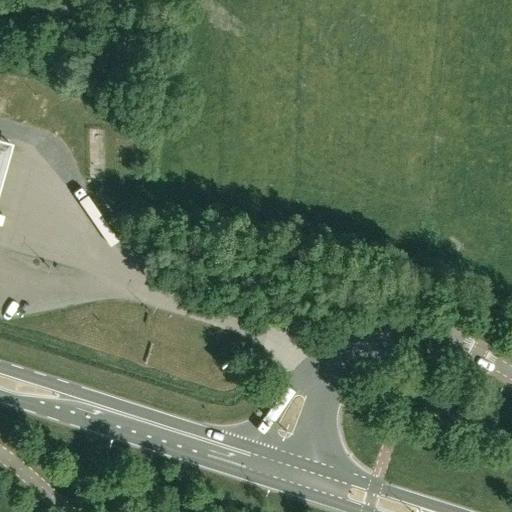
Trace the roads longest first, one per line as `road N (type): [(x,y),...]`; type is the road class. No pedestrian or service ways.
road 1 (primary): [(273,472),(0,382)]
road 2 (tertiary): [(511,374),(455,343),(403,335),(330,357)]
road 3 (primary): [(400,511),(273,472)]
road 4 (tertiary): [(273,472),(294,412),(330,357)]
